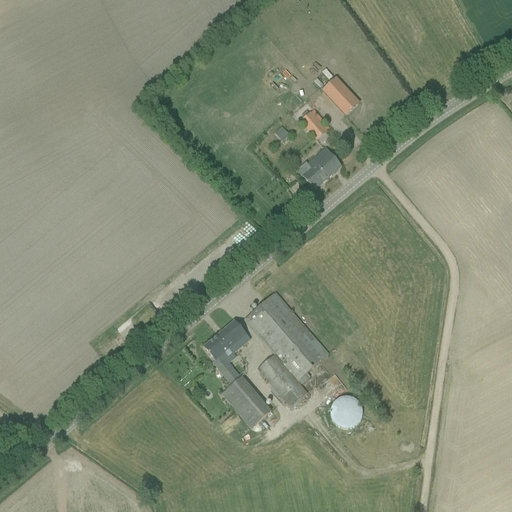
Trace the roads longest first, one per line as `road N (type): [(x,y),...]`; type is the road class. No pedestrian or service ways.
road 1 (tertiary): [(0,484),(451,99),(511,60)]
road 2 (track): [(374,167),(452,269),(419,511)]
